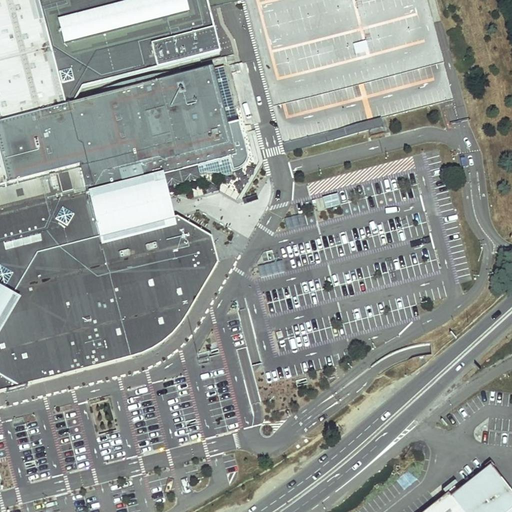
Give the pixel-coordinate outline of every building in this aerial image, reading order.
[(0,0),(0,401),(29,393),(56,386),(60,385),(67,383),(146,362),(165,352),(174,344),(186,331),(213,283),(222,269),(215,243),(197,233),(180,223),(178,224),(172,202),(162,205),(158,191),(156,183),(165,180),(179,176),(201,170),(231,163),(235,179),(242,176),(246,172),(249,165),(249,160),(241,128),(230,131),(215,73),(177,82),(141,92),(74,109),(82,92),(91,90),(101,88),(126,82),(152,75),(178,69),(222,58),(215,31),(210,13),(206,0),(49,0),(51,5),(42,8),(40,0),(0,0)] [(239,0),(280,149),(283,163),(455,116),(463,114),(430,0),(239,0)] [(325,208),(339,204),(336,193),(322,197),(325,208)] [(404,489),(415,479),(408,471),(397,481),(404,489)] [(511,511),(511,494),(498,477),(480,474),(458,492),(453,496),(450,498),(447,494),(446,496),(439,501),(424,511),(511,511)] [(455,488),(449,492),(453,496),(458,492),(455,488)] [(441,490),(435,495),(439,501),(446,496),(441,490)]
